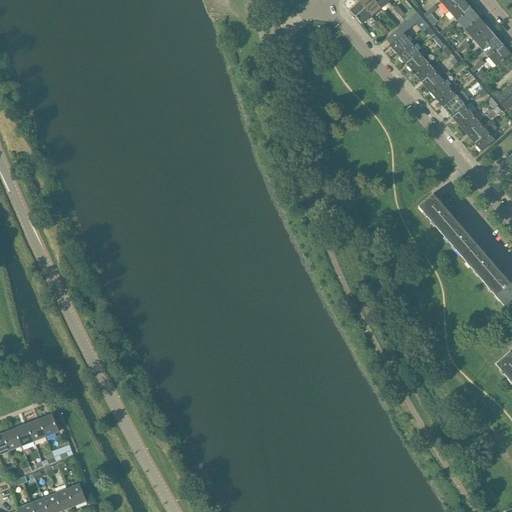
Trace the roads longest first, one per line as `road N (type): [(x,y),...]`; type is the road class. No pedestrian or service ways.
road 1 (residential): [(176,511),(72,317),(0,159)]
road 2 (residential): [(479,185),(320,0)]
